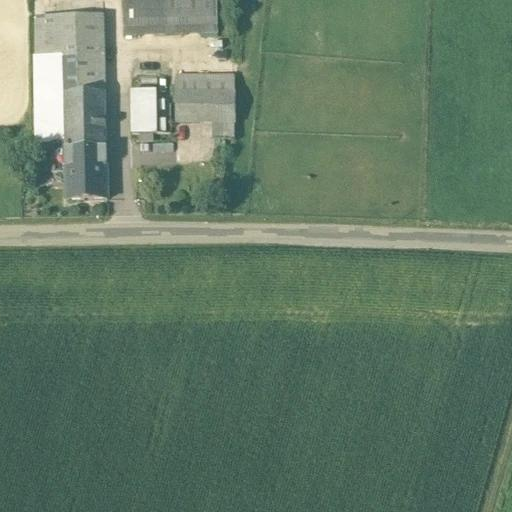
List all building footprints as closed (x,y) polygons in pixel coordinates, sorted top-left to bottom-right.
[(125,0),(126,38),(220,36),(219,0),(125,0)] [(64,18),(36,18),(38,145),(53,144),(63,144),(63,140),(104,139),(102,17),(64,18)] [(231,78),(178,78),(178,125),(214,125),(234,125),(234,78),(231,78)] [(171,93),(129,93),(130,137),(171,137),(171,93)] [(234,125),(214,125),(214,142),(228,142),(234,142),(234,125)] [(104,139),(63,140),(63,144),(64,177),(64,211),(105,210),(104,139)] [(64,177),(63,144),(53,144),(53,178),(64,177)]
